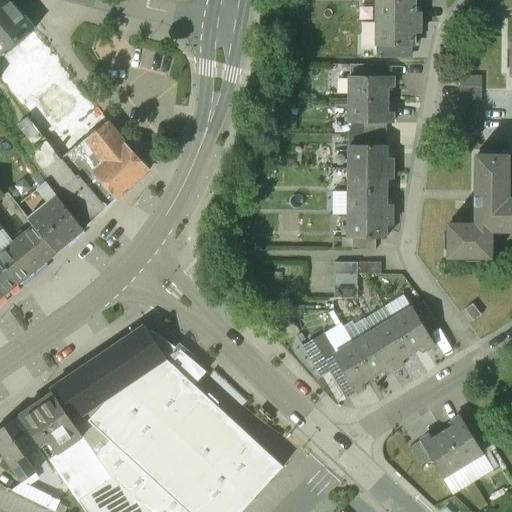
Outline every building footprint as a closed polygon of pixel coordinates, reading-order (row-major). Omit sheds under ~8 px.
[(0,56),(34,29),(11,0),(2,0),(0,2),(0,56)] [(414,0),(382,0),(376,0),(377,23),(420,23),(420,12),(414,12),(414,0)] [(420,23),(377,23),(377,46),(408,46),(414,46),(414,35),(420,35),(420,23)] [(408,46),(377,46),(376,59),(408,59),(408,46)] [(386,65),(350,64),(350,76),(386,76),(386,65)] [(386,76),(350,76),(349,100),(386,100),(386,87),(392,87),(392,76),(386,76)] [(482,76),(459,76),(459,99),(482,99),(482,76)] [(482,99),(459,99),(459,134),(482,134),(482,99)] [(386,100),(349,100),(349,123),(363,123),(385,123),(391,123),(392,113),(386,113),(386,100)] [(124,143),(109,123),(86,140),(107,161),(94,173),(117,199),(149,170),(124,143)] [(385,123),(363,123),(363,146),(384,146),(385,146),(385,123)] [(61,159),(47,141),(31,153),(60,189),(76,176),(61,159)] [(363,146),(348,146),(348,169),(390,170),(391,158),(384,158),(384,146),(363,146)] [(475,224),(448,224),(448,258),(491,258),(491,232),(511,231),(511,197),(509,198),(509,155),(475,155),(475,224)] [(390,170),(348,169),(348,192),(384,192),(384,178),(390,178),(390,170)] [(108,208),(79,174),(76,176),(60,189),(89,225),(108,208)] [(384,192),(348,192),(347,215),(390,216),(390,204),(384,204),(384,192)] [(56,197),(28,219),(55,253),(83,232),(56,197)] [(390,216),(347,215),(347,238),(383,238),(384,225),(390,225),(390,216)] [(6,249),(0,253),(0,261),(18,284),(46,263),(24,235),(6,249)] [(0,261),(0,299),(18,284),(0,261)] [(357,263),(333,263),(333,275),(357,275),(357,263)] [(381,263),(357,263),(357,275),(381,275),(381,263)] [(357,275),(333,275),(333,287),(357,287),(357,275)] [(357,287),(333,287),(333,299),(357,299),(357,287)] [(435,322),(423,302),(412,308),(425,328),(435,322)] [(412,308),(392,321),(411,351),(422,345),(425,350),(434,344),(425,328),(412,308)] [(411,351),(392,321),(373,333),(395,369),(404,363),(401,358),(411,351)] [(144,326),(50,390),(53,393),(79,431),(89,421),(180,506),(187,511),(241,511),(283,467),(194,385),(190,381),(190,382),(179,371),(190,359),(180,351),(154,332),(147,330),(144,326)] [(335,327),(324,334),(337,355),(348,348),(335,327)] [(395,369),(373,333),(353,345),(372,375),(383,368),(387,373),(395,369)] [(324,334),(303,347),(321,377),(331,370),(337,380),(344,376),(333,358),(337,355),(324,334)] [(372,375),(353,345),(348,348),(337,355),(333,358),(344,376),(355,392),(364,387),(361,382),(372,375)] [(190,359),(179,371),(190,382),(190,381),(194,385),(205,372),(190,359)] [(344,376),(337,380),(331,370),(321,377),(337,403),(355,392),(344,376)] [(79,431),(53,393),(28,410),(20,416),(40,446),(85,511),(175,511),(180,506),(89,421),(79,431)] [(20,416),(0,429),(0,450),(22,482),(34,474),(23,458),(40,446),(20,416)] [(464,421),(462,416),(452,422),(455,427),(443,435),(462,465),(484,452),(481,448),(464,421)] [(489,443),(472,416),(464,421),(481,448),(489,443)] [(443,435),(434,440),(431,435),(422,441),(433,460),(444,477),(462,465),(443,435)] [(433,460),(422,441),(410,448),(421,467),(433,460)]
